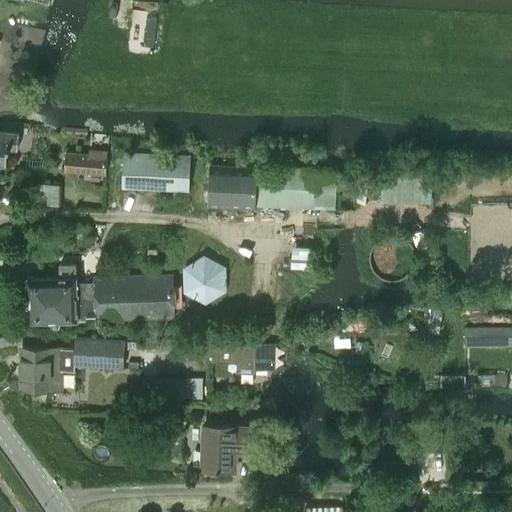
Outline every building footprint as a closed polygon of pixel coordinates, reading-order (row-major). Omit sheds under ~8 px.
[(0,163),(7,164),(8,149),(17,150),(19,133),(0,131),(0,163)] [(106,173),(107,149),(87,148),(86,154),(65,153),(64,170),(106,173)] [(122,188),(189,191),(190,155),(124,152),(122,188)] [(256,207),(256,203),(335,207),(337,172),(317,171),(268,168),(258,167),(210,165),(208,205),(256,207)] [(381,200),(432,201),(432,172),(381,171),(381,200)] [(62,184),(35,183),(34,204),(61,205),(62,184)] [(120,208),(154,210),(155,197),(124,195),(124,196),(120,196),(120,208)] [(182,267),(183,292),(205,303),(226,290),(225,265),(203,254),(182,267)] [(28,321),(90,319),(89,281),(77,281),(76,275),(75,275),(75,263),(59,263),(59,275),(26,276),(28,321)] [(89,281),(90,319),(173,317),(172,275),(93,277),(93,281),(89,281)] [(122,368),(123,348),(140,349),(140,340),(123,339),(123,340),(75,338),(75,349),(62,349),(62,347),(49,347),(49,346),(22,346),(22,388),(49,388),(49,387),(61,387),(61,368),(73,368),(74,365),(122,368)] [(205,344),(204,361),(237,362),(237,371),(255,372),(255,368),(274,369),(275,342),(256,341),(231,345),(205,344)] [(164,395),(164,369),(140,369),(140,395),(164,395)] [(249,452),(250,426),(204,424),(202,468),(235,469),(235,451),(249,452)]
